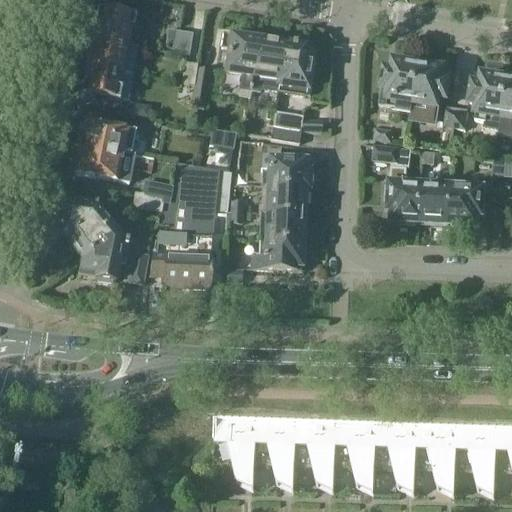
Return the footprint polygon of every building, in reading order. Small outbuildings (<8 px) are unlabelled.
[(98,11),(93,39),(130,46),(136,18),(98,11)] [(192,36),(176,33),(173,55),(189,57),(192,36)] [(241,78),(239,92),(237,101),(249,103),(253,79),(250,79),(254,60),(258,61),(261,42),(224,36),(221,50),(228,51),(224,75),(241,78)] [(87,67),(125,74),(133,76),(138,48),(130,46),(93,39),(87,67)] [(275,121),(279,94),(286,46),(261,42),(258,61),(254,60),(250,79),(253,79),(249,103),(246,117),(275,121)] [(297,47),(286,46),(279,94),(306,99),(311,68),(308,67),(309,60),(304,51),(296,50),(297,47)] [(397,113),(412,115),(412,112),(419,64),(407,62),(405,64),(393,62),(391,72),(385,71),(382,92),(379,108),(397,110),(397,113)] [(431,65),(419,64),(412,112),(436,116),(437,110),(438,110),(439,100),(446,101),(449,81),(443,80),(444,71),(432,69),(431,65)] [(194,88),(197,70),(197,67),(185,65),(182,85),(194,88)] [(119,103),(125,74),(87,67),(82,96),(119,103)] [(207,96),(211,72),(197,70),(194,88),(191,104),(211,108),(212,97),(207,96)] [(476,123),(500,127),(508,78),(496,75),(493,78),(482,76),(480,86),(473,85),(470,105),(477,106),(475,116),(477,117),(476,123)] [(511,78),(508,78),(500,127),(511,128),(511,78)] [(139,112),(138,119),(148,121),(150,111),(143,109),(139,112)] [(443,129),(454,131),(457,110),(447,109),(447,112),(446,112),(443,129)] [(457,110),(454,131),(465,133),(468,115),(466,115),(467,112),(457,110)] [(81,144),(81,146),(130,156),(133,135),(110,130),(112,125),(100,122),(99,128),(85,125),(84,129),(81,128),(77,143),(81,144)] [(322,124),(302,124),(301,135),(321,136),(322,124)] [(272,130),(271,142),(300,147),(301,135),(272,130)] [(392,133),(375,131),(374,143),(375,143),(376,143),(390,145),(392,133)] [(235,137),(210,132),(206,148),(232,153),(235,137)] [(263,146),(239,145),(239,156),(262,157),(263,146)] [(130,156),(81,146),(75,176),(125,186),(128,174),(138,177),(142,159),(134,157),(129,156),(130,156)] [(375,149),(373,163),(395,165),(396,157),(398,157),(399,152),(375,149)] [(434,155),(423,154),(422,167),(434,167),(434,155)] [(505,179),(506,158),(493,157),(492,178),(505,179)] [(265,175),(265,189),(308,192),(309,189),(312,189),(312,177),(309,177),(309,174),(305,174),(305,163),(290,163),(290,161),(282,161),(281,163),(257,162),(257,170),(261,171),(261,175),(265,175)] [(161,214),(157,213),(148,267),(149,279),(162,280),(162,287),(193,289),(193,292),(205,293),(205,290),(209,290),(214,211),(224,212),(227,174),(177,166),(171,188),(168,204),(164,204),(161,214)] [(420,225),(422,183),(405,182),(406,171),(391,170),(390,185),(388,213),(392,213),(391,223),(405,224),(407,227),(415,227),(417,225),(420,225)] [(144,182),(142,196),(165,199),(164,204),(168,204),(171,188),(144,182)] [(420,225),(450,227),(452,185),(422,183),(420,225)] [(471,187),(452,185),(450,227),(451,227),(453,230),(461,230),(463,228),(477,229),(477,218),(482,219),(484,191),(471,190),(471,187)] [(265,189),(264,216),(307,219),(308,192),(265,189)] [(133,210),(157,213),(161,214),(164,204),(165,199),(142,196),(135,195),(133,210)] [(65,241),(99,218),(96,213),(97,205),(73,201),(72,206),(56,203),(56,208),(54,207),(51,220),(53,221),(53,224),(58,225),(55,239),(65,241)] [(231,203),(231,215),(243,215),(244,203),(231,203)] [(225,225),(230,225),(243,226),(243,215),(231,215),(226,215),(225,225)] [(264,216),(263,244),(306,245),(307,219),(264,216)] [(74,253),(81,262),(114,238),(99,218),(65,241),(66,242),(68,244),(67,248),(71,253),(74,253)] [(118,236),(114,238),(81,262),(81,264),(80,274),(94,277),(94,281),(98,282),(97,284),(111,286),(111,284),(115,284),(117,268),(122,269),(126,244),(123,244),(118,236)] [(305,260),(306,245),(263,244),(262,259),(253,258),(252,273),(295,275),(296,269),(302,270),(303,259),(305,260)] [(133,260),(128,285),(141,287),(146,263),(133,260)] [(242,273),(221,272),(221,284),(241,285),(242,273)] [(213,444),(213,467),(232,467),(236,484),(254,484),(255,468),(256,418),(215,417),(215,418),(214,444),(213,444)] [(256,418),(255,468),(273,469),(276,485),(294,486),(295,469),(296,419),(256,418)] [(296,419),(295,469),(312,470),(316,486),(334,487),(335,471),(336,420),(296,419)] [(336,420),(335,471),(352,471),(356,488),(374,488),(375,472),(376,422),(336,420)] [(376,422),(375,472),(393,473),(397,489),(415,489),(415,473),(417,423),(376,422)] [(417,423),(415,473),(433,474),(437,490),(455,491),(455,474),(457,424),(417,423)] [(457,424),(455,474),(473,475),(477,491),(495,492),(495,476),(497,425),(457,424)] [(511,425),(497,425),(495,476),(511,476),(511,425)] [(0,511),(73,511),(75,480),(65,480),(0,477),(0,511)]
